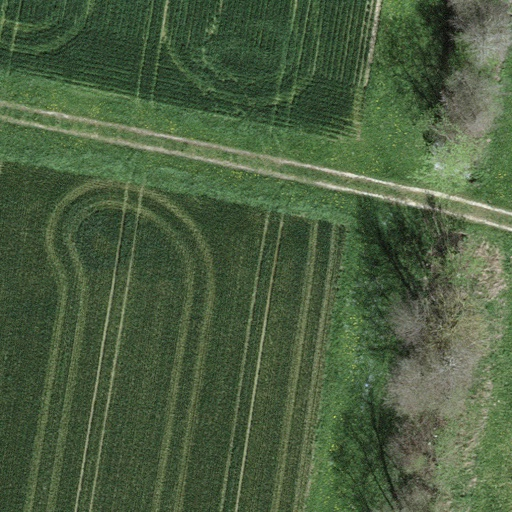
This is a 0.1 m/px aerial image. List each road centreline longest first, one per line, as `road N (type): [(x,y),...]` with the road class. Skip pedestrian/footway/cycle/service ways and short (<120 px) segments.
road 1 (track): [(0,109),(511,220)]
road 2 (track): [(333,511),(415,0)]
